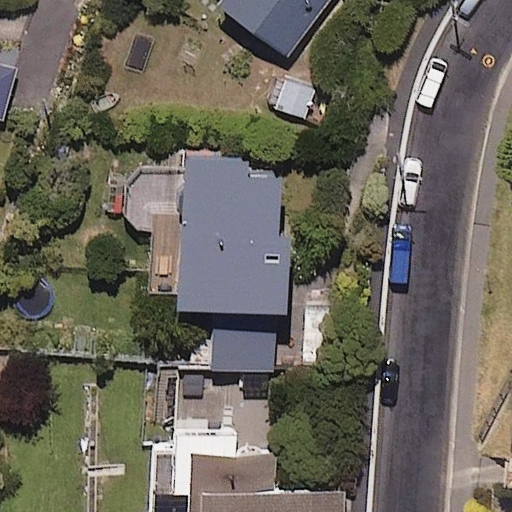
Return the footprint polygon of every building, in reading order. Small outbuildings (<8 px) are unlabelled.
[(319,0),(223,0),(283,47),(319,0)] [(0,111),(14,62),(0,58),(0,111)] [(233,140),(169,135),(166,171),(127,168),(123,217),(153,220),(148,281),(271,291),(277,215),(264,214),(268,158),(231,155),(233,140)] [(273,318),(205,312),(203,335),(189,334),(187,356),(269,363),(273,318)] [(167,423),(166,443),(149,442),(146,508),(179,509),(179,511),(337,511),(339,481),(271,478),(273,446),(230,443),(230,426),(167,423)]
